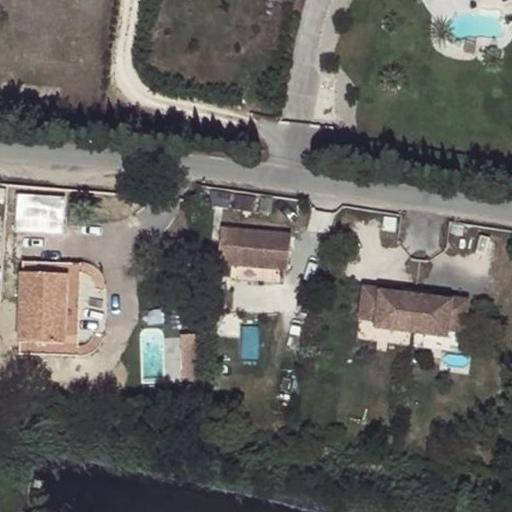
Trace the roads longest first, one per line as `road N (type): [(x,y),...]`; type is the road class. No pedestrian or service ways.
road 1 (tertiary): [(0,156),(511,213)]
road 2 (unknown): [(134,0),(131,89),(146,100),(297,130)]
road 3 (unknown): [(337,192),(295,295),(251,305)]
road 4 (unknown): [(297,130),(321,0)]
